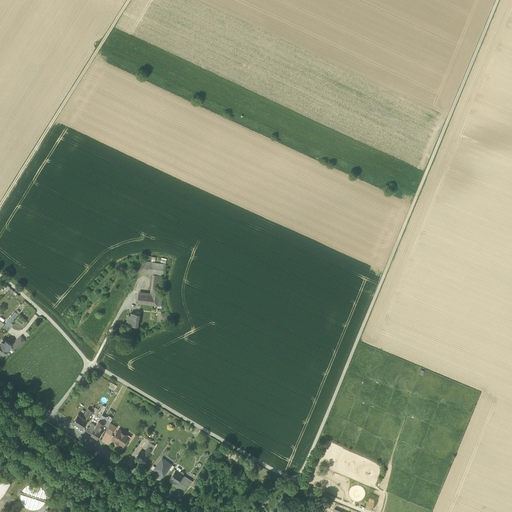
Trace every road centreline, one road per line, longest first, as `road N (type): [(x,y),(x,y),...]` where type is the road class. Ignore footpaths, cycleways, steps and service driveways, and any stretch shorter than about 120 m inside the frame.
road 1 (unclassified): [(297,484),(497,0)]
road 2 (track): [(129,0),(0,206)]
road 3 (track): [(91,364),(297,484)]
road 4 (secondary): [(50,416),(194,511)]
road 5 (unclassified): [(0,274),(91,364)]
